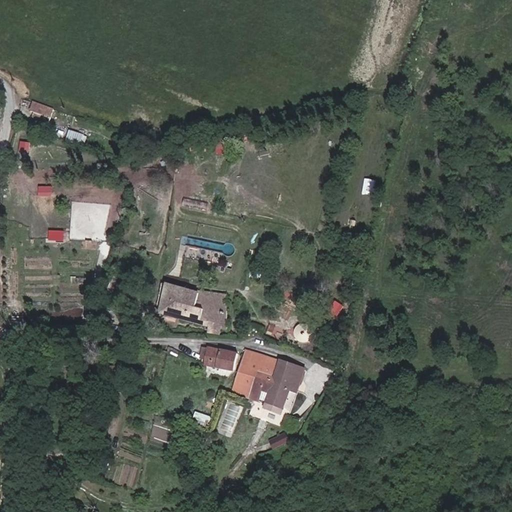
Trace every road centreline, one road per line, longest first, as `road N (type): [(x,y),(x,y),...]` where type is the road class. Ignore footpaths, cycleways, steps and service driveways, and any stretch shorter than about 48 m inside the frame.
road 1 (residential): [(312,362),(244,344),(30,347),(0,326)]
road 2 (track): [(50,511),(35,455),(30,347)]
